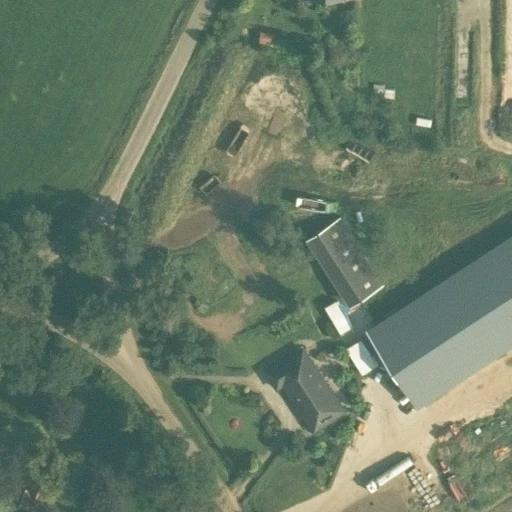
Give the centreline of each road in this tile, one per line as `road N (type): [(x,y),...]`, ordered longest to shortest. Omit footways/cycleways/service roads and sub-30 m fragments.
road 1 (tertiary): [(105,203),(205,0)]
road 2 (tertiary): [(238,511),(135,371)]
road 3 (tertiary): [(135,371),(111,288),(105,203)]
road 4 (unclassified): [(135,371),(0,299)]
road 5 (unclassified): [(0,276),(58,247),(105,203)]
